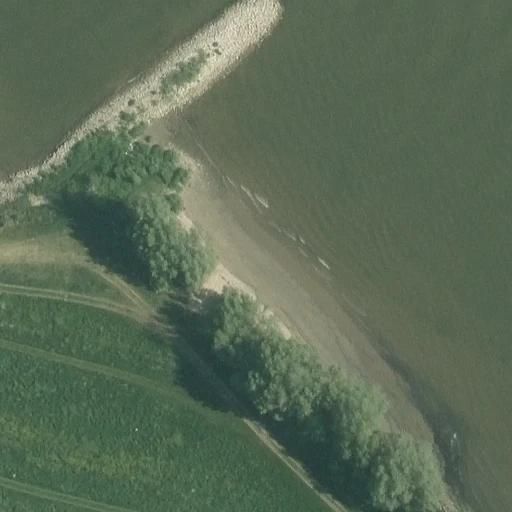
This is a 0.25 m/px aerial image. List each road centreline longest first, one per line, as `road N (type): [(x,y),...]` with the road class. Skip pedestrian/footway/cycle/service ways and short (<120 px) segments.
road 1 (track): [(167,330),(0,288)]
road 2 (track): [(124,511),(0,481)]
